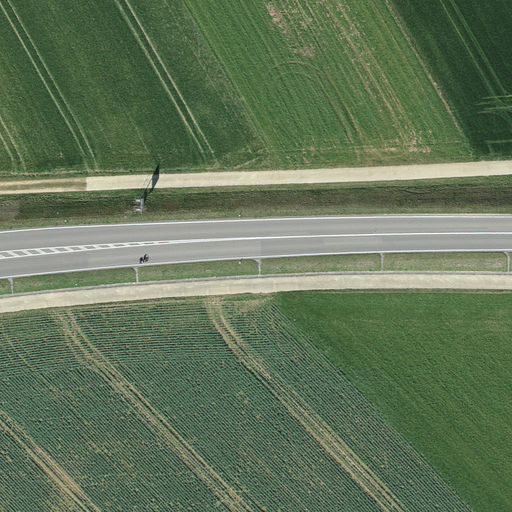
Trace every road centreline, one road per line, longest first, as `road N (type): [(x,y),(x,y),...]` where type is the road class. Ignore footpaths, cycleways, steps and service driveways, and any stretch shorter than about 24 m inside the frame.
road 1 (track): [(0,305),(326,281),(511,282)]
road 2 (primary): [(0,255),(511,233)]
road 3 (track): [(0,190),(511,173)]
